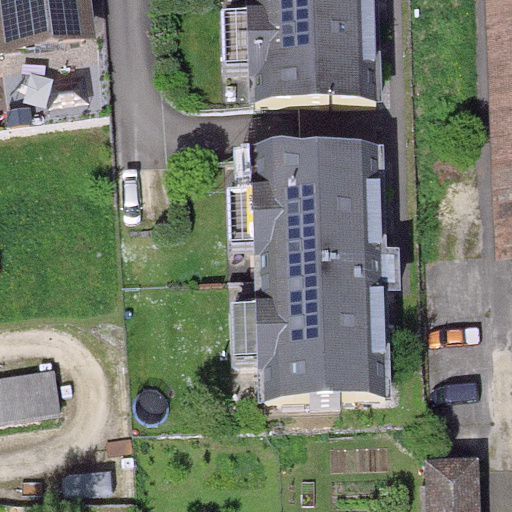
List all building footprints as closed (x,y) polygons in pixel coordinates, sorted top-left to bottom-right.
[(0,0),(0,57),(102,42),(95,0),(0,0)] [(377,108),(376,0),(250,0),(250,15),(218,15),(219,70),(253,70),(253,109),(377,108)] [(511,0),(481,0),(494,263),(511,261),(511,0)] [(391,398),(382,139),(251,144),(253,181),(221,183),(223,250),(259,248),(261,307),(232,308),(234,366),(266,365),(267,402),(391,398)] [(56,370),(0,378),(0,424),(63,415),(56,370)] [(480,511),(479,457),(424,459),(426,511),(480,511)]
